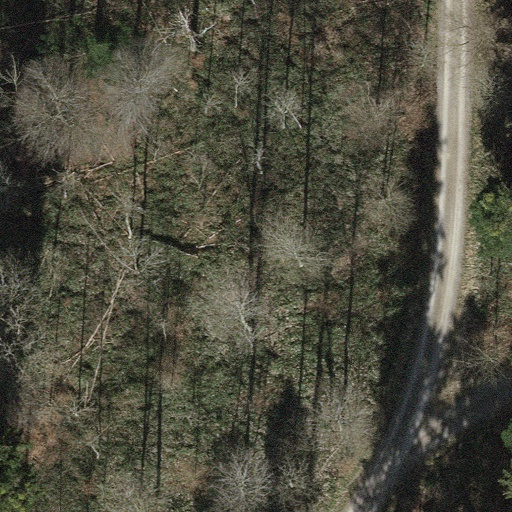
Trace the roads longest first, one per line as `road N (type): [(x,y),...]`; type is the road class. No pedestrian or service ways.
road 1 (track): [(361,511),(403,428),(434,330),(450,207),(457,0)]
road 2 (track): [(384,475),(440,431),(511,391)]
